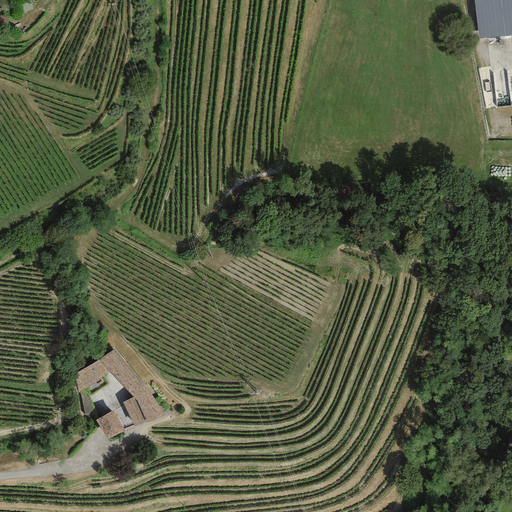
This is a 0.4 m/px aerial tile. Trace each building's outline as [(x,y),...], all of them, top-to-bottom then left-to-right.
[(15,0),(14,0),(1,0),(0,8),(0,10),(13,13),(15,0)] [(511,0),(473,0),(478,41),(511,37),(511,0)] [(114,350),(99,360),(110,373),(133,397),(123,402),(134,426),(146,421),(146,423),(165,416),(150,393),(114,350)] [(99,360),(73,374),(77,393),(110,373),(99,360)] [(113,411),(95,420),(107,438),(124,431),(113,411)]
